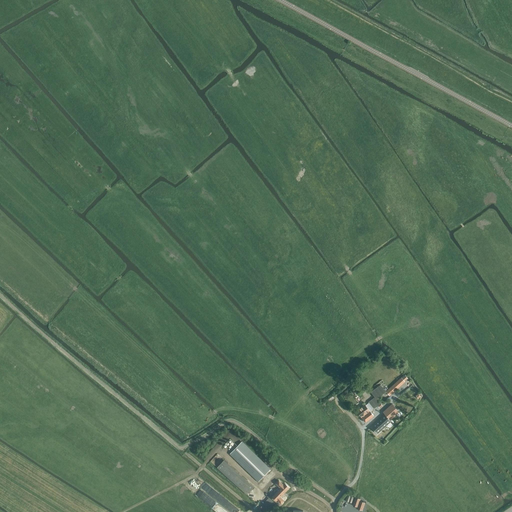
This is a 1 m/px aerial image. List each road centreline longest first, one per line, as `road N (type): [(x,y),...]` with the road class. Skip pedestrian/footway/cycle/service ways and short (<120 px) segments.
road 1 (track): [(297,401),(378,338),(422,320),(448,329),(511,419)]
road 2 (tertiary): [(511,125),(279,0)]
road 3 (track): [(277,477),(260,487),(221,449),(195,475),(123,511)]
